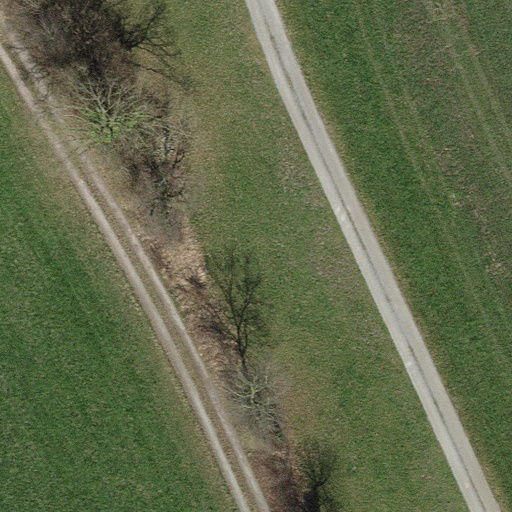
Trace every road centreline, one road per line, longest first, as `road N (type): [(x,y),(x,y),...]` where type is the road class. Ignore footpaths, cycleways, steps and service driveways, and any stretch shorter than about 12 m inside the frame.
road 1 (track): [(489,511),(264,30),(260,0)]
road 2 (track): [(257,511),(169,319),(0,31)]
